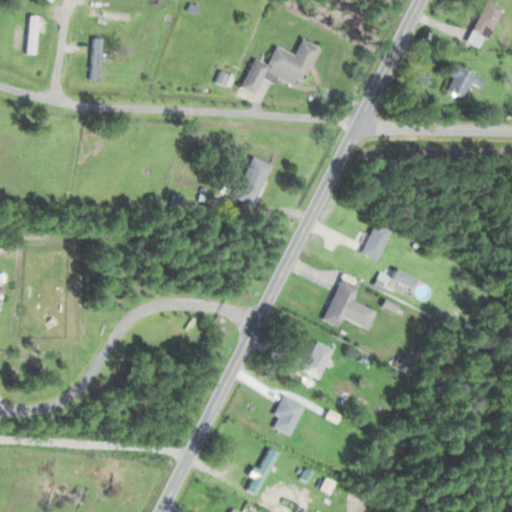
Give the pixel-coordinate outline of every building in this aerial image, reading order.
[(471,31),(489,38),(501,8),(484,1),(471,31)] [(131,14),(88,12),(88,21),(130,23),(131,14)] [(35,16),(25,16),(25,56),(35,56),(35,16)] [(99,83),(99,39),(88,39),(88,83),(99,83)] [(316,48),(299,42),(293,57),(273,48),(265,67),(252,61),(240,91),(253,97),(262,76),(299,91),(316,48)] [(462,100),(469,86),(478,90),(484,80),(455,66),(443,91),(462,100)] [(232,201),(251,209),(268,169),(249,161),(232,201)] [(375,263),(389,233),(373,226),(359,255),(375,263)] [(411,291),(415,281),(394,271),(390,281),(411,291)] [(350,303),(357,288),(339,280),(321,321),(338,329),(342,320),(367,330),(374,313),(350,303)] [(300,373),(317,382),(332,351),(315,342),(300,373)] [(303,407),(286,399),(271,430),(287,438),(303,407)] [(79,510),(88,492),(77,487),(68,505),(79,510)]
